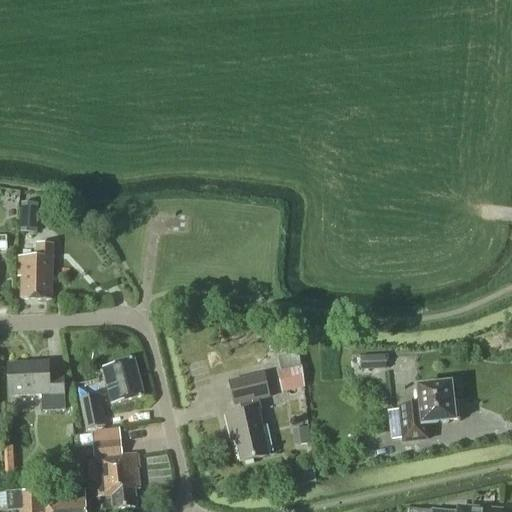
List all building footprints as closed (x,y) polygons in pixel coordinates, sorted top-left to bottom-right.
[(22,204),(21,225),(33,226),(34,204),(22,204)] [(19,256),(18,278),(22,278),(21,299),(51,301),(53,247),(37,246),(36,256),(19,256)] [(304,390),(299,356),(277,359),(280,372),(277,373),(281,394),(304,390)] [(386,370),(385,357),(360,358),(360,371),(386,370)] [(143,397),(134,360),(103,368),(113,405),(143,397)] [(49,379),(48,363),(7,365),(9,398),(42,396),(43,412),(65,411),(63,379),(49,379)] [(268,398),(263,376),(229,383),(234,405),(240,404),(242,414),(225,417),(230,437),(234,436),(241,463),(267,457),(256,412),(260,411),(258,400),(268,398)] [(452,403),(450,385),(417,388),(419,406),(399,408),(403,443),(427,440),(426,426),(436,425),(436,423),(460,421),(458,403),(452,403)] [(105,426),(100,397),(79,400),(84,430),(105,426)] [(66,427),(68,437),(76,436),(74,425),(66,427)] [(89,484),(97,484),(99,498),(112,496),(114,510),(137,508),(135,490),(140,490),(137,470),(139,470),(137,455),(122,457),(119,430),(106,431),(92,435),(75,437),(76,444),(93,443),(95,462),(87,463),(89,484)] [(14,480),(13,447),(4,447),(5,480),(14,480)] [(43,494),(42,491),(6,493),(7,511),(20,511),(19,511),(85,511),(84,491),(43,494)]
